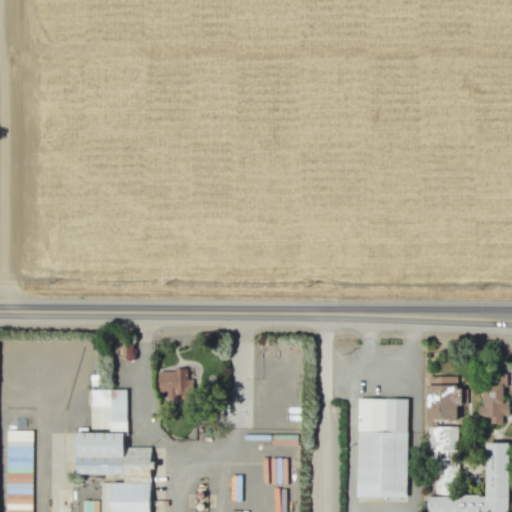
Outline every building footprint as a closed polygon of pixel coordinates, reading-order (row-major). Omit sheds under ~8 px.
[(158,370),(158,394),(192,394),(191,370),(158,370)] [(506,375),(492,375),(493,385),(482,385),(482,406),(477,406),(478,417),(489,417),(489,424),(502,424),(502,416),(508,416),(508,401),(502,401),(502,389),(506,389),(506,375)] [(427,452),(441,451),(441,457),(435,458),(435,466),(441,466),(441,472),(449,472),(448,457),(457,457),(456,426),(436,427),(436,420),(457,420),(456,405),(466,405),(466,388),(456,389),(456,376),(425,376),(427,452)] [(149,511),(150,448),(126,447),(126,390),(90,389),(90,433),(76,433),(76,474),(123,474),(123,482),(100,482),(99,511),(149,511)] [(405,498),(407,399),(357,398),(355,498),(405,498)] [(5,511),(31,511),(32,431),(6,430),(5,511)] [(508,511),(509,442),(485,443),(485,496),(427,496),(427,511),(508,511)] [(82,511),(97,511),(97,501),(82,500),(82,511)]
